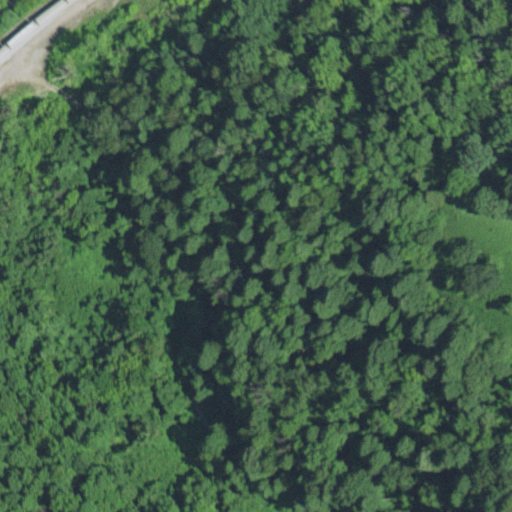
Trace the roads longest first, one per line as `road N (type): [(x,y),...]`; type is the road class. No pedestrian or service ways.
road 1 (residential): [(104,76),(167,152),(197,297),(190,428),(244,511)]
road 2 (residential): [(0,146),(47,108),(194,24),(236,9)]
